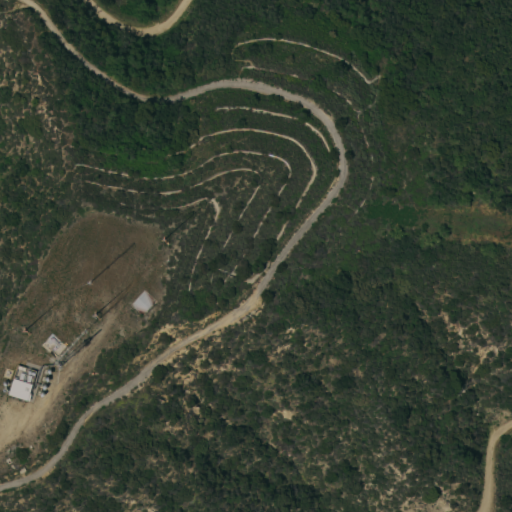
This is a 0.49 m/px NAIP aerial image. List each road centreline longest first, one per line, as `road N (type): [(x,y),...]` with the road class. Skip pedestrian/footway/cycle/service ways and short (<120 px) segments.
road 1 (track): [(32,0),(88,67),(147,103),(233,81),(307,103),(330,124),(341,168),(329,198),(242,308),(83,415),(35,473),(0,485)]
road 2 (track): [(86,0),(120,32),(145,37),(169,25),(185,0),(502,431),(488,448),(480,511)]
